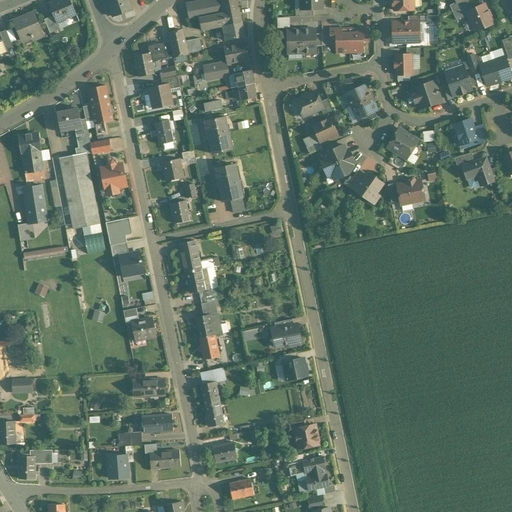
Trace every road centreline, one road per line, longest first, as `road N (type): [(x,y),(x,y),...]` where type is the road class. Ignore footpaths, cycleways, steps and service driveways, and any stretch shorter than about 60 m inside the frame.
road 1 (residential): [(266,87),(353,511)]
road 2 (residential): [(110,50),(201,473)]
road 3 (residential): [(194,486),(11,492)]
road 4 (residential): [(0,126),(110,50)]
